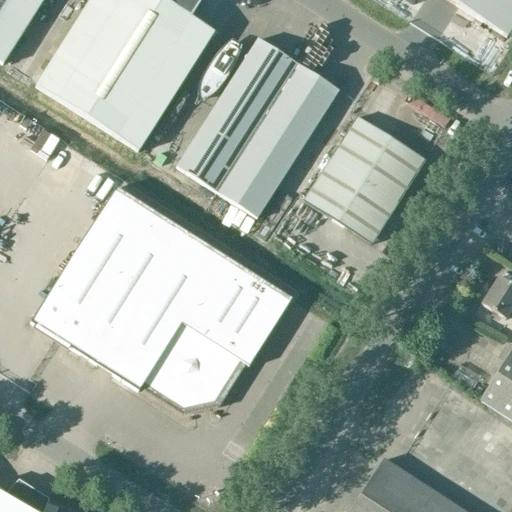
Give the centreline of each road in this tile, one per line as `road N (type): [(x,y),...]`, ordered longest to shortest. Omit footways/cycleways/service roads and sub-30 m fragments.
road 1 (unclassified): [(272,511),(511,140)]
road 2 (residential): [(511,130),(310,0)]
